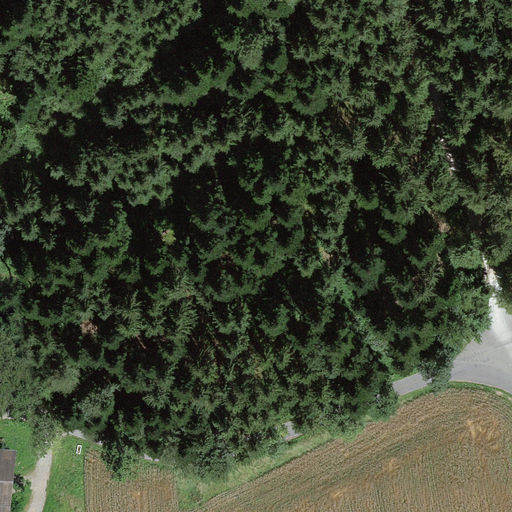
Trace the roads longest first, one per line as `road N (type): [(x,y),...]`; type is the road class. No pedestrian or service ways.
road 1 (unclassified): [(0,400),(144,449),(212,454),(511,346)]
road 2 (track): [(511,323),(412,0)]
